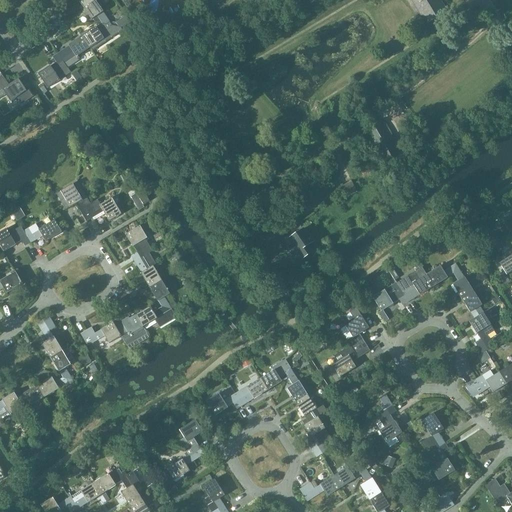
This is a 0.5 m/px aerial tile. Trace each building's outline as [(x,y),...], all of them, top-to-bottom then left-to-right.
[(97,16),(102,24),(103,24),(104,26),(109,22),(103,12),(95,0),(91,0),(82,6),(92,20),(97,16)] [(151,0),(151,1),(149,13),(157,14),(159,0),(151,0)] [(412,0),(427,24),(446,12),(438,0),(412,0)] [(112,23),(109,22),(112,26),(119,27),(125,28),(128,27),(131,24),(129,21),(126,17),(116,23),(112,23)] [(96,27),(82,37),(90,48),(103,39),(103,38),(119,27),(112,26),(109,22),(104,26),(103,24),(102,24),(96,28),(96,27)] [(63,51),(58,54),(65,65),(67,68),(78,60),(76,57),(90,48),(82,37),(69,46),(63,51)] [(65,65),(58,54),(53,58),(56,63),(51,67),(50,67),(38,74),(48,88),(59,81),(54,73),(65,65)] [(72,74),(77,81),(81,78),(76,72),(72,74)] [(2,75),(0,75),(0,98),(6,95),(10,102),(17,97),(22,104),(33,96),(28,89),(26,91),(18,79),(14,82),(9,86),(2,75)] [(366,127),(377,149),(378,149),(374,151),(382,163),(397,156),(390,143),(390,142),(395,140),(383,119),(379,121),(378,121),(366,127)] [(357,191),(351,181),(341,187),(346,197),(357,191)] [(61,192),(56,195),(65,209),(69,207),(70,208),(76,205),(86,222),(92,219),(85,207),(91,204),(77,182),(73,185),(61,192)] [(138,196),(143,205),(150,202),(144,192),(138,196)] [(91,204),(85,207),(92,219),(103,212),(109,222),(121,214),(112,198),(100,205),(98,200),(91,204)] [(136,206),(140,212),(145,209),(141,203),(136,206)] [(25,216),(19,207),(12,211),(17,221),(25,216)] [(261,241),(270,234),(278,229),(271,219),(254,230),(261,241)] [(22,228),(31,243),(42,236),(46,242),(62,233),(54,220),(38,230),(35,225),(29,229),(28,228),(24,231),(22,228)] [(132,256),(135,262),(146,255),(146,254),(152,251),(145,239),(147,238),(140,226),(126,235),(133,247),(134,247),(137,253),(132,256)] [(31,243),(22,228),(21,228),(20,227),(9,233),(6,229),(0,232),(0,246),(4,252),(16,245),(16,244),(22,241),(25,247),(31,243)] [(304,228),(287,239),(302,260),(303,259),(305,259),(308,258),(308,255),(314,252),(309,245),(313,242),(304,228)] [(511,248),(511,249),(511,254),(499,263),(507,275),(511,271),(511,248)] [(464,254),(468,261),(474,258),(470,251),(464,254)] [(141,273),(149,288),(161,280),(154,267),(156,266),(149,253),(146,255),(135,262),(141,273)] [(453,274),(452,272),(458,269),(455,265),(456,265),(455,264),(455,263),(443,271),(440,266),(426,275),(434,287),(448,278),(447,278),(453,274)] [(453,285),(461,299),(473,292),(464,277),(464,278),(456,265),(455,265),(458,269),(452,272),(453,274),(458,282),(453,285)] [(400,280),(392,268),(388,271),(396,283),(400,280)] [(0,290),(3,288),(7,294),(23,284),(15,272),(0,280),(0,290)] [(430,289),(434,287),(426,275),(412,283),(411,281),(399,288),(400,289),(408,302),(412,299),(419,295),(420,296),(427,291),(430,289)] [(496,283),(500,289),(510,283),(506,277),(496,283)] [(158,301),(162,307),(162,308),(164,306),(168,312),(172,310),(173,310),(179,312),(180,312),(174,301),(168,304),(164,298),(170,294),(161,280),(149,288),(158,302),(158,301)] [(365,288),(364,290),(373,291),(376,285),(371,282),(369,281),(365,288)] [(403,305),(408,302),(400,289),(396,283),(372,298),(381,312),(383,311),(393,304),(399,300),(403,306),(403,305)] [(469,322),(483,313),(479,307),(482,305),(473,292),(461,299),(464,303),(465,305),(470,313),(471,313),(475,319),(469,322)] [(150,307),(136,315),(143,327),(156,320),(161,328),(177,317),(173,310),(172,310),(168,312),(164,306),(162,308),(162,307),(160,308),(158,305),(157,304),(151,308),(150,307)] [(349,346),(348,347),(352,348),(355,353),(367,346),(359,334),(369,328),(356,308),(349,312),(354,321),(345,327),(352,338),(346,342),(349,346)] [(381,312),(379,314),(384,323),(388,320),(383,311),(381,312)] [(475,343),(479,349),(490,342),(493,347),(494,347),(494,346),(487,336),(495,331),(490,325),(483,313),(469,322),(471,326),(473,328),(477,334),(481,340),(475,343)] [(119,319),(113,322),(116,328),(117,328),(122,337),(126,344),(146,331),(145,331),(145,330),(143,327),(136,315),(122,323),(119,319)] [(49,317),(38,324),(41,329),(52,322),(49,317)] [(42,344),(50,358),(62,351),(54,337),(53,337),(49,331),(55,328),(52,322),(41,329),(38,324),(37,324),(48,341),(42,344)] [(92,328),(86,331),(93,343),(104,336),(109,344),(121,337),(122,337),(117,328),(116,328),(113,322),(101,330),(95,334),(92,328)] [(93,343),(86,331),(81,334),(88,346),(93,343)] [(490,342),(479,349),(482,354),(486,352),(488,351),(493,347),(490,342)] [(352,348),(348,347),(333,356),(337,362),(332,365),(340,378),(356,368),(352,362),(370,351),(367,346),(355,353),(352,348)] [(60,372),(63,378),(64,378),(66,377),(69,382),(72,380),(65,368),(70,365),(62,351),(50,358),(59,372),(60,372)] [(482,354),(479,356),(482,362),(486,359),(489,357),(486,352),(482,354)] [(91,363),(86,354),(78,358),(83,368),(91,363)] [(241,362),(244,368),(252,364),(249,358),(241,362)] [(295,363),(290,368),(291,370),(298,365),(296,362),(296,361),(295,363)] [(89,367),(92,373),(97,370),(94,364),(89,367)] [(511,364),(499,372),(507,384),(511,381),(511,364)] [(281,381),(287,378),(286,376),(292,372),(290,368),(277,375),(274,370),(260,378),(268,391),(282,382),(281,381)] [(287,389),(296,403),(307,395),(298,381),(291,370),(290,368),(292,372),(286,376),(287,378),(288,378),(292,385),(287,389)] [(493,393),(507,384),(499,372),(485,381),(482,377),(477,380),(476,380),(471,383),(478,395),(489,387),(493,393)] [(377,409),(381,414),(393,407),(385,395),(391,392),(381,376),(368,384),(382,405),(377,409)] [(52,377),(38,386),(45,397),(59,389),(58,389),(59,388),(62,392),(75,384),(72,380),(69,382),(66,377),(64,378),(63,378),(55,383),(52,377)] [(254,399),(268,391),(260,378),(246,387),(234,394),(242,406),(254,399)] [(336,385),(339,390),(344,387),(342,382),(336,385)] [(473,398),(478,395),(471,383),(465,387),(473,398)] [(24,395),(18,398),(23,407),(29,404),(30,406),(45,397),(38,386),(24,394),(24,395)] [(0,416),(8,411),(10,414),(22,407),(23,408),(23,407),(18,398),(14,393),(2,400),(3,401),(0,402),(0,416)] [(237,409),(242,406),(234,394),(223,400),(219,394),(207,401),(216,416),(228,408),(227,407),(233,404),(237,409)] [(303,426),(327,411),(322,404),(316,408),(307,395),(296,403),(304,417),(305,416),(309,422),(303,426)] [(393,407),(381,414),(384,419),(380,422),(384,428),(378,431),(386,443),(402,433),(395,421),(394,422),(390,415),(396,412),(393,407)] [(423,458),(426,456),(430,454),(445,445),(438,433),(443,430),(433,414),(421,421),(431,437),(420,443),(424,450),(420,453),(420,454),(413,459),(414,460),(411,461),(413,464),(416,462),(416,463),(423,458)] [(318,417),(303,426),(311,438),(312,437),(315,443),(310,447),(316,458),(328,450),(323,443),(331,438),(325,429),(318,417)] [(184,437),(176,443),(182,451),(186,452),(189,457),(201,450),(197,445),(193,438),(203,432),(196,420),(179,430),(184,437)] [(9,443),(4,447),(9,453),(13,449),(9,443)] [(430,454),(426,456),(430,462),(429,463),(432,468),(431,469),(439,481),(455,471),(447,459),(446,459),(443,453),(448,450),(445,445),(430,454)] [(166,469),(159,473),(167,486),(174,482),(183,476),(186,474),(190,471),(198,467),(194,461),(204,455),(201,450),(189,457),(186,452),(184,453),(186,457),(182,460),(182,459),(166,469)] [(381,464),(392,468),(395,459),(388,456),(387,459),(384,458),(381,464)] [(82,462),(70,469),(74,475),(85,468),(82,462)] [(360,486),(369,500),(381,493),(372,479),(366,470),(363,465),(351,473),(347,467),(334,476),(341,488),(355,479),(361,475),(366,483),(360,486)] [(405,470),(402,466),(391,474),(394,478),(405,470)] [(122,481),(121,479),(126,476),(124,472),(123,471),(120,473),(118,470),(109,475),(108,474),(105,475),(94,482),(102,495),(105,493),(116,486),(116,485),(122,481)] [(121,493),(130,507),(142,499),(133,486),(139,482),(132,472),(126,475),(124,472),(126,476),(121,479),(122,481),(127,489),(121,493)] [(327,497),(341,488),(334,476),(319,485),(320,485),(314,489),(311,484),(305,487),(312,498),(324,491),(327,497)] [(215,480),(203,487),(212,503),(208,506),(211,511),(223,511),(226,510),(224,506),(219,499),(225,496),(215,480)] [(495,480),(485,486),(491,495),(498,506),(508,499),(511,506),(511,492),(510,494),(505,486),(504,484),(500,487),(495,480)] [(99,497),(102,495),(94,482),(80,491),(69,498),(76,510),(88,503),(99,497)] [(153,485),(147,489),(150,494),(156,490),(153,485)] [(164,491),(167,496),(178,490),(175,485),(164,491)] [(307,502),(312,498),(305,487),(300,490),(307,502)] [(385,511),(384,510),(389,506),(381,493),(369,500),(376,511),(385,511)] [(447,494),(441,497),(449,509),(454,505),(447,494)] [(416,495),(411,499),(416,504),(420,501),(416,495)] [(149,511),(145,504),(149,501),(146,496),(142,499),(130,507),(133,511),(149,511)] [(439,499),(436,501),(443,511),(449,509),(441,497),(439,499)] [(70,511),(72,511),(76,510),(69,498),(57,505),(53,498),(41,505),(45,511),(61,511),(67,508),(70,511)] [(435,502),(431,504),(436,511),(443,511),(436,501),(435,502)]
